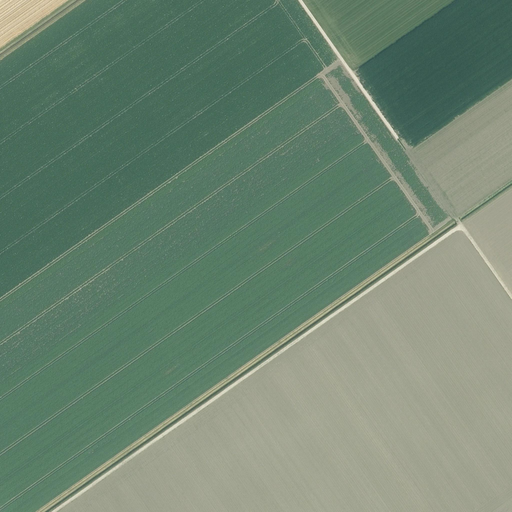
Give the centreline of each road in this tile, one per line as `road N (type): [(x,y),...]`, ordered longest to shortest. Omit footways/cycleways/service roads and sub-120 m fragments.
road 1 (track): [(511,298),(460,225),(53,511)]
road 2 (track): [(396,138),(299,0)]
